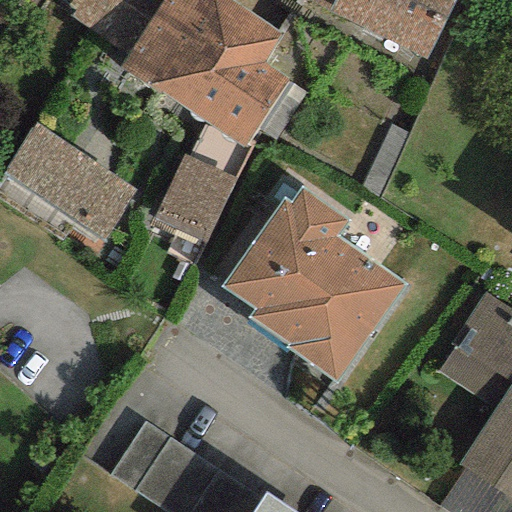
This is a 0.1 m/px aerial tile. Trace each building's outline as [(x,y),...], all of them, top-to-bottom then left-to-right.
[(68,0),(64,6),(74,11),(70,18),(124,55),(159,0),(68,0)] [(159,0),(124,55),(117,65),(244,148),(287,82),(261,65),(280,35),(225,0),(159,0)] [(304,0),(328,13),(334,0),(304,0)] [(334,0),(328,13),(424,60),(453,0),(334,0)] [(135,191),(31,123),(0,171),(0,178),(100,244),(135,191)] [(234,179),(180,155),(151,220),(204,244),(234,179)] [(344,221),(298,189),(288,203),(281,198),(219,287),(252,310),(247,317),(286,345),(285,348),(334,382),(402,286),(333,237),(344,221)] [(511,315),(480,294),(460,325),(464,328),(437,370),(494,407),(455,466),(461,469),(511,502),(511,315)] [(163,511),(252,511),(259,501),(144,425),(109,477),(163,511)] [(446,511),(511,511),(511,502),(461,469),(437,506),(446,511)] [(290,511),(263,494),(259,501),(252,511),(290,511)]
